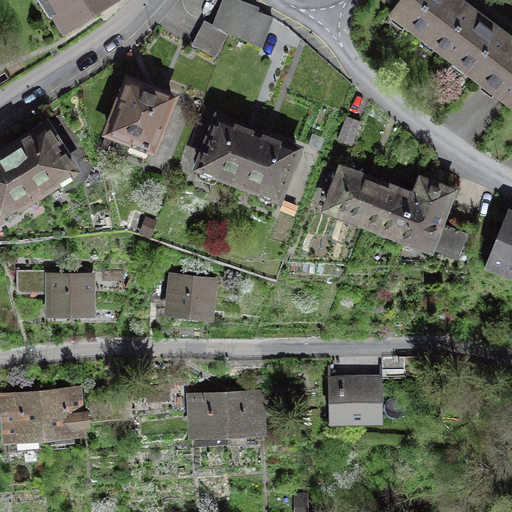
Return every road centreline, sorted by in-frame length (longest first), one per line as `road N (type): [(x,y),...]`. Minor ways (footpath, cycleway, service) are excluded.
road 1 (residential): [(0,355),(139,343),(450,344),(511,355)]
road 2 (residential): [(319,38),(398,108),(511,182)]
road 3 (residential): [(0,107),(145,0)]
